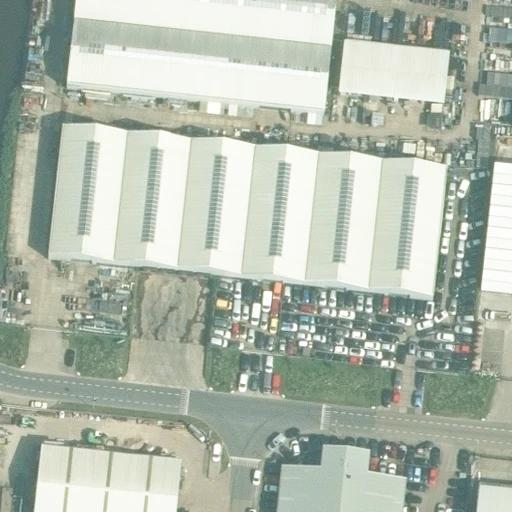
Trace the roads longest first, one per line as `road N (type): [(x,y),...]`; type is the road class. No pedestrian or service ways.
road 1 (unclassified): [(252,412),(511,439)]
road 2 (unclassified): [(0,381),(252,412)]
